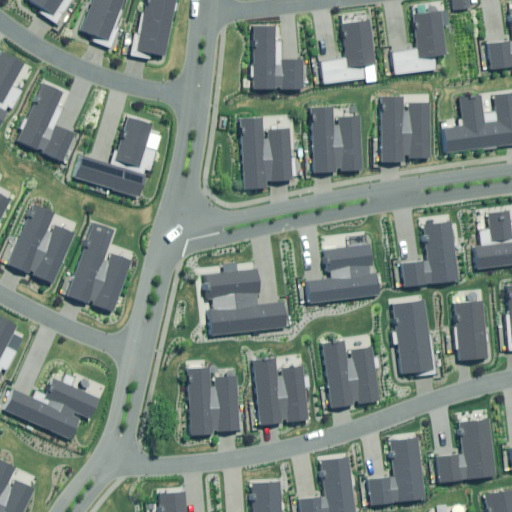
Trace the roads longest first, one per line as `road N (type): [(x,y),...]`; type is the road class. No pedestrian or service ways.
road 1 (residential): [(121,458),(144,467),(303,445),(511,379)]
road 2 (residential): [(412,200),(174,248)]
road 3 (residential): [(180,225),(409,182)]
road 4 (residential): [(189,95),(95,75),(0,19)]
road 5 (residential): [(132,350),(0,294)]
road 6 (residential): [(162,227),(189,95)]
road 7 (residential): [(206,97),(180,225)]
